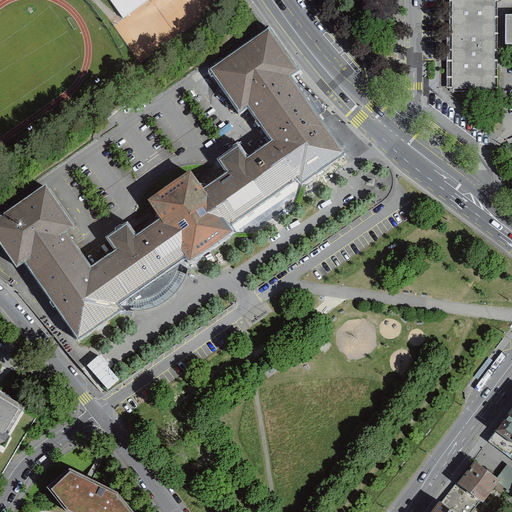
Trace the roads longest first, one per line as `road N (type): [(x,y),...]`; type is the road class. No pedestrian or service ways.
road 1 (residential): [(403,200),(98,411)]
road 2 (secondary): [(276,0),(367,111),(511,232)]
road 3 (secondary): [(406,511),(511,369)]
road 4 (unclassified): [(0,297),(98,411)]
road 5 (residential): [(98,411),(18,477),(0,508)]
road 6 (unclassified): [(98,411),(175,511)]
